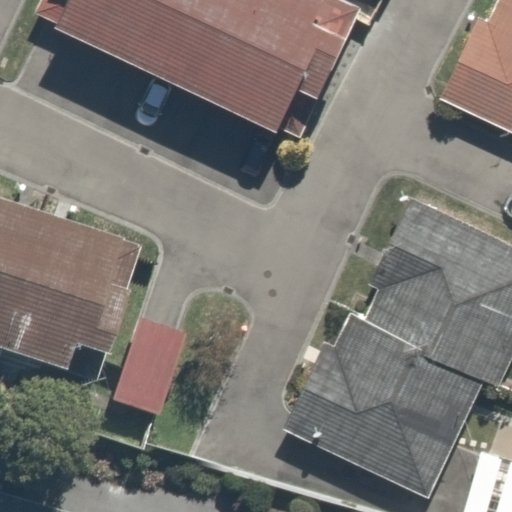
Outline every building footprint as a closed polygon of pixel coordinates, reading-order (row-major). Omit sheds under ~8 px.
[(331,0),(42,0),(34,20),(278,125),(331,0)] [(511,0),(486,0),(477,19),(466,13),(429,90),(511,129),(511,0)] [(409,496),(511,299),(511,247),(392,184),(268,421),(409,496)] [(0,353),(32,364),(42,333),(82,345),(118,231),(0,193),(0,353)] [(187,366),(197,331),(122,309),(96,399),(154,416),(170,361),(187,366)] [(511,511),(511,449),(471,438),(449,511),(511,511)] [(139,511),(0,472),(0,511),(139,511)]
